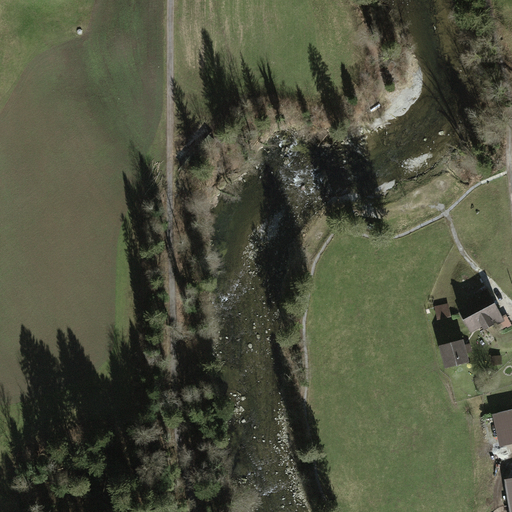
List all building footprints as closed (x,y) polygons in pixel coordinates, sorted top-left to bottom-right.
[(480,295),(458,308),(471,331),(482,325),(484,328),(492,323),(494,326),(505,319),(487,287),(478,292),(480,295)] [(447,303),(433,306),(436,319),(450,316),(447,303)] [(461,337),(437,343),(443,367),(467,361),(461,337)] [(493,356),(493,366),(501,366),(502,356),(493,356)] [(511,407),(492,411),(500,444),(511,441),(511,407)]
